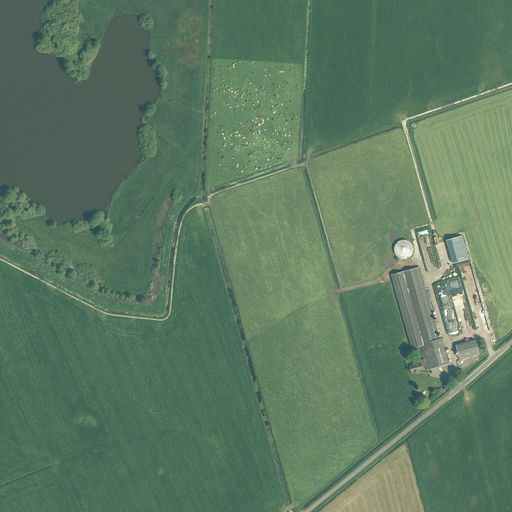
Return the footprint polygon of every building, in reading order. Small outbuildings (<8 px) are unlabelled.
[(428,231),(420,231),(420,246),(431,246),(431,242),(422,241),(422,238),(425,238),(426,237),(428,237),(428,231)] [(469,259),(463,236),(447,240),(453,263),(469,259)] [(403,240),(402,240),(400,241),(399,241),(397,243),(396,244),(395,246),(395,247),(394,249),(395,252),(395,254),(396,255),(397,257),(399,258),(401,259),(402,259),(404,259),(406,259),(407,259),(409,258),(411,256),(412,255),(413,253),(414,251),(414,249),(413,247),(413,246),(412,244),(410,242),(409,241),(407,240),(405,240),(403,240)] [(409,366),(412,373),(416,372),(423,370),(422,368),(427,366),(427,370),(449,364),(442,338),(440,339),(439,334),(441,333),(438,324),(436,325),(432,312),(435,311),(433,304),(430,305),(420,267),(391,275),(412,349),(421,346),(424,359),(413,363),(413,365),(409,366)] [(460,360),(473,356),(480,354),(475,340),(456,345),(460,360)]
